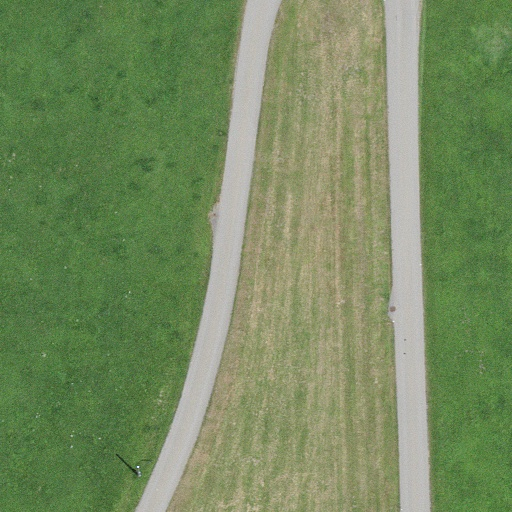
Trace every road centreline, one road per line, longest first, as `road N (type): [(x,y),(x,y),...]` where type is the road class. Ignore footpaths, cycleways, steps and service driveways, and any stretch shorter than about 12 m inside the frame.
road 1 (unclassified): [(273,0),(256,61),(224,280),(181,451),(153,511)]
road 2 (unclassified): [(413,511),(413,313),(396,0)]
